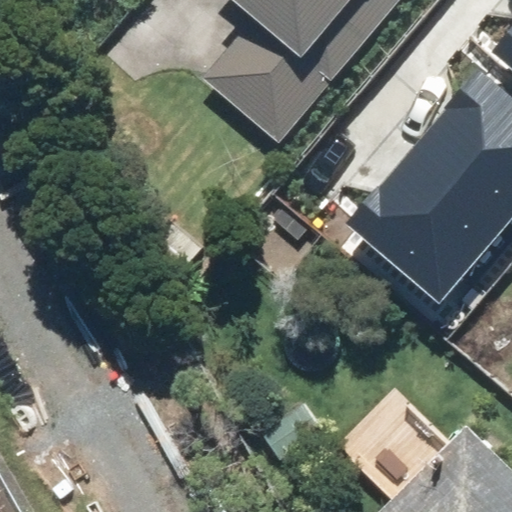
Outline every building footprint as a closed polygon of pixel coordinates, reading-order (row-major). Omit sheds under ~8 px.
[(213,69),(287,136),(413,0),(255,0),(267,11),(213,69)] [(511,16),(511,0),(462,0),(452,11),(487,43),(511,16)] [(511,40),(501,54),(511,63),(511,40)] [(511,96),(486,74),(355,228),(443,302),(511,220),(511,96)] [(511,511),(511,457),(479,424),(387,511),(511,511)]
